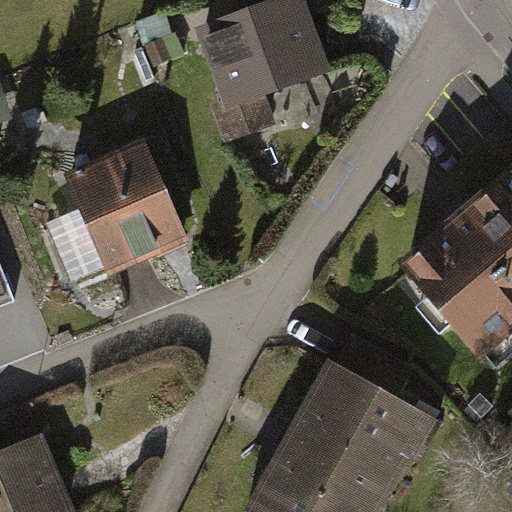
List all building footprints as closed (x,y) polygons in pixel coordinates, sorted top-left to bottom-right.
[(325,70),(299,0),(270,0),(191,29),(220,108),(325,70)] [(100,274),(180,240),(138,140),(58,174),(100,274)] [(389,265),(467,356),(511,316),(511,168),(507,163),(389,265)] [(373,511),(422,427),(319,368),(236,511),(373,511)] [(67,511),(37,437),(0,451),(0,511),(67,511)]
